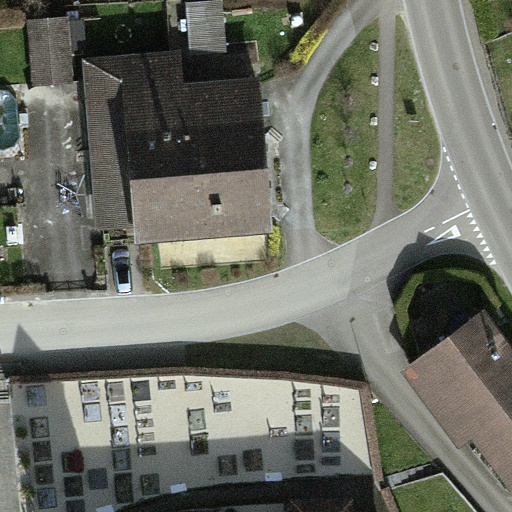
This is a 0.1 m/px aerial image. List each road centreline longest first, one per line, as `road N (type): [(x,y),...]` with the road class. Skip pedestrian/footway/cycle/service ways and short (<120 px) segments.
road 1 (residential): [(312,295),(145,328),(0,344)]
road 2 (residential): [(312,295),(492,511)]
road 3 (secondary): [(424,0),(488,198)]
road 4 (residential): [(488,198),(312,295)]
